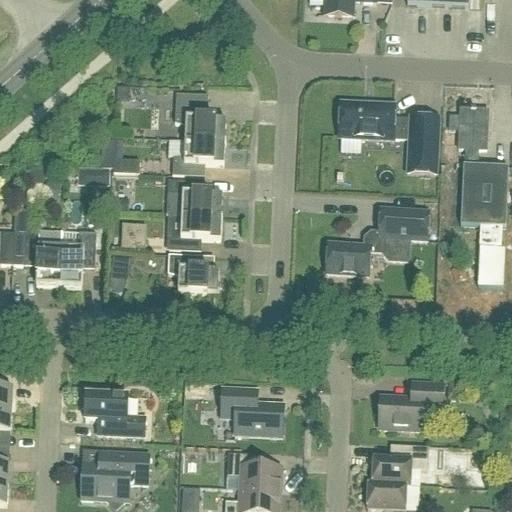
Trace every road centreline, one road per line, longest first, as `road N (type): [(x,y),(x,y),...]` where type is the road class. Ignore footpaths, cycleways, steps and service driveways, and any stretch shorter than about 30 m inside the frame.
road 1 (residential): [(278,333),(287,67)]
road 2 (unclassified): [(287,67),(511,76)]
road 3 (residential): [(278,333),(57,320)]
road 4 (residential): [(333,511),(339,375),(278,333)]
road 5 (residential): [(46,511),(57,320)]
road 6 (tertiary): [(0,90),(105,0)]
